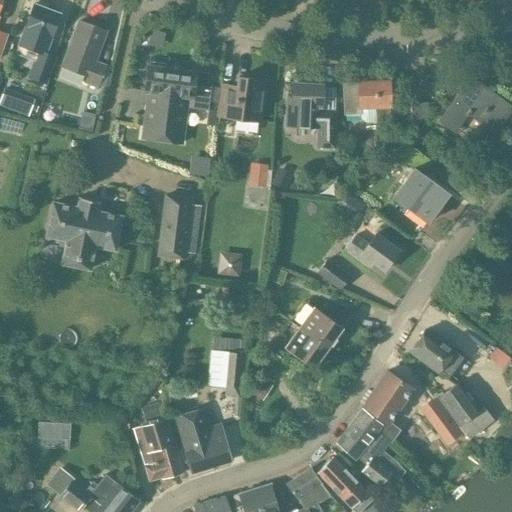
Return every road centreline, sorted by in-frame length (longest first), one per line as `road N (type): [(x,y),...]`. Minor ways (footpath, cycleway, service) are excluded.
road 1 (residential): [(511,170),(331,427),(300,454),(161,511)]
road 2 (residential): [(511,37),(310,36),(227,21),(170,0)]
